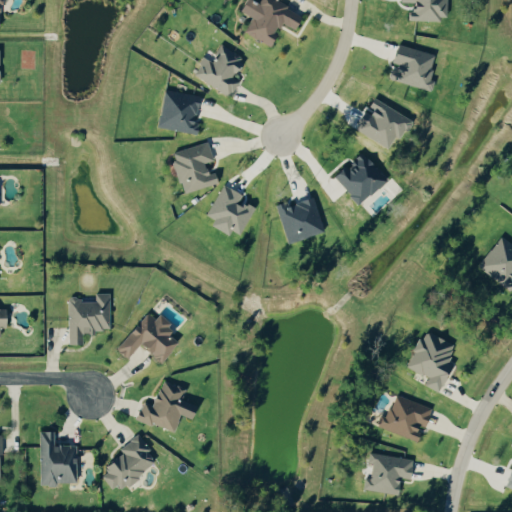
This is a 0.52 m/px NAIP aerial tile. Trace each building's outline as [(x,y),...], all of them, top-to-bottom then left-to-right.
[(242,31),(267,44),(278,22),(292,29),(300,13),(275,0),(256,0),(256,2),(251,0),(241,0),(237,10),(249,17),(242,31)] [(398,0),(398,3),(407,4),(406,19),(444,20),(444,0),(398,0)] [(432,53),(394,43),(389,61),(392,62),(388,78),(429,90),(431,79),(426,78),(432,53)] [(191,73),(226,95),(236,80),(230,77),(242,58),(219,44),(209,61),(202,56),(191,73)] [(196,122),(191,121),(196,95),(161,88),(153,125),(193,134),(196,122)] [(211,159),(206,141),(168,151),(179,192),(215,183),(212,171),(204,173),(202,162),(211,159)] [(383,178),(360,151),(343,166),(342,164),(330,175),(355,203),(383,178)] [(321,231),(311,196),(285,203),(285,200),(273,203),(283,241),(321,231)] [(511,274),(511,245),(498,235),(474,265),(507,290),(511,284),(511,279),(510,277),(511,274)] [(106,292),(92,292),(92,300),(79,300),(79,297),(74,297),(72,295),(68,295),(66,297),(65,297),(65,343),(80,343),(80,333),(90,333),(90,331),(92,331),(92,330),(100,330),(100,327),(106,327),(106,292)] [(156,313),(166,322),(164,325),(168,330),(165,333),(173,341),(167,348),(168,349),(157,362),(155,360),(154,361),(147,355),(146,353),(137,343),(124,357),(122,355),(121,356),(115,352),(116,350),(113,348),(126,332),(125,330),(131,324),(133,325),(145,311),(152,317),(156,313)] [(452,342),(418,330),(405,368),(426,375),(422,385),(439,391),(449,361),(446,360),(452,342)] [(183,387),(159,379),(150,404),(141,400),(134,419),(148,424),(149,423),(171,430),(177,414),(188,418),(193,404),(178,399),(183,387)] [(430,407),(390,393),(378,427),(414,440),(419,428),(422,429),(430,407)] [(73,483),(73,444),(52,444),(52,430),(37,430),(37,483),(73,483)] [(154,461),(138,438),(95,469),(111,491),(154,461)] [(395,493),(397,477),(408,479),(411,458),(367,452),(366,461),(369,461),(367,477),(361,476),(360,488),(395,493)]
